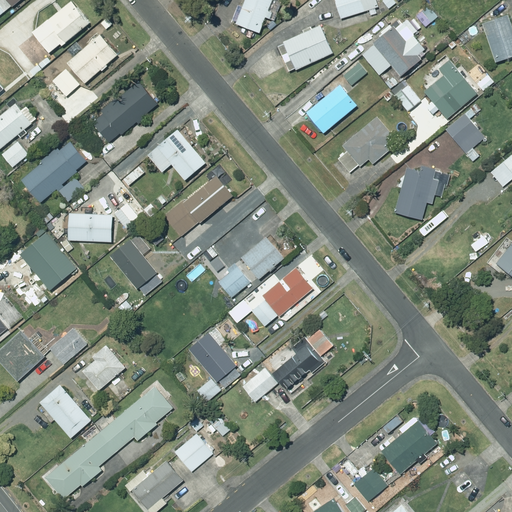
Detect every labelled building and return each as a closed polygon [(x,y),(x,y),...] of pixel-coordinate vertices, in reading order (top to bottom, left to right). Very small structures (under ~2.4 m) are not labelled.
[(0,0),(0,14),(15,3),(16,4),(21,0),(0,0)] [(61,31),(58,33),(62,37),(65,35),(69,41),(93,22),(75,0),(73,0),(51,18),(61,31)] [(92,0),(85,0),(82,3),(94,17),(101,10),(92,0)] [(241,3),(235,20),(263,31),(274,0),(246,0),(245,5),(241,3)] [(378,0),(338,0),(344,17),(381,6),(378,0)] [(486,22),(499,60),(511,56),(511,14),(511,13),(486,22)] [(324,23),(286,41),(299,69),(336,51),(324,23)] [(397,25),(376,42),(377,43),(365,53),(382,74),(395,64),(404,75),(425,57),(422,54),(428,48),(416,34),(409,39),(397,25)] [(103,33),(71,61),(89,81),(121,53),(103,33)] [(51,57),(34,35),(18,47),(36,69),(51,57)] [(453,59),(442,67),(447,73),(427,90),(450,117),(480,93),(453,59)] [(361,61),(345,73),(354,84),(369,71),(361,61)] [(69,67),(55,79),(68,95),(82,83),(69,67)] [(379,78),(367,88),(374,98),(387,88),(379,78)] [(119,96),(104,109),(106,112),(96,121),(112,141),(122,132),(124,134),(139,121),(141,123),(146,119),(144,117),(160,102),(141,80),(121,98),(119,96)] [(343,83),(310,111),(327,132),(360,104),(343,83)] [(397,94),(410,110),(423,99),(410,83),(397,94)] [(26,128),(35,122),(18,102),(0,116),(0,146),(2,148),(21,133),(22,136),(28,131),(26,128)] [(480,128),(472,118),(483,109),(479,103),(468,112),(467,111),(448,128),(468,152),(500,125),(493,117),(480,128)] [(380,115),(346,144),(363,165),(371,158),(375,163),(393,148),(389,143),(397,136),(380,115)] [(181,128),(149,155),(163,171),(175,162),(188,179),(209,161),(181,128)] [(20,140),(4,153),(15,166),(30,153),(20,140)] [(45,161),(25,178),(44,200),(59,187),(61,190),(66,186),(64,183),(80,170),(78,168),(89,159),(73,140),(62,150),(59,146),(43,159),(45,161)] [(147,175),(140,166),(147,159),(139,150),(113,172),(121,181),(124,179),(131,188),(147,175)] [(425,218),(438,169),(439,167),(425,164),(423,170),(410,166),(398,211),(425,218)] [(185,199),(167,214),(184,235),(202,220),(204,221),(236,194),(220,174),(187,202),(185,199)] [(126,192),(115,201),(121,209),(132,199),(126,192)] [(163,194),(159,197),(164,203),(168,200),(163,194)] [(117,212),(129,227),(142,217),(131,202),(117,212)] [(159,210),(153,202),(146,208),(152,216),(159,210)] [(52,212),(46,218),(49,222),(55,216),(52,212)] [(116,213),(72,212),(72,239),(115,241),(116,213)] [(269,235),(245,256),(263,277),(287,256),(269,235)] [(485,236),(468,252),(474,258),(491,242),(485,236)] [(113,254),(140,287),(141,286),(148,294),(165,280),(158,272),(160,271),(133,238),(113,254)] [(511,271),(511,246),(500,262),(511,271)] [(11,258),(0,266),(0,291),(4,297),(27,278),(11,258)] [(230,268),(233,271),(222,280),(234,296),(253,281),(237,262),(230,268)] [(300,267),(267,294),(283,314),(316,287),(300,267)] [(0,302),(5,308),(10,303),(5,298),(0,302)] [(128,299),(120,306),(126,313),(134,307),(128,299)] [(267,299),(254,309),(267,325),(280,314),(267,299)] [(0,334),(10,327),(0,314),(0,334)] [(248,321),(254,329),(260,325),(254,316),(248,321)] [(76,327),(52,347),(66,363),(90,343),(76,327)] [(310,339),(324,355),(336,345),(322,328),(310,339)] [(25,329),(0,351),(0,356),(21,380),(48,355),(25,329)] [(220,381),(240,364),(212,331),(193,348),(220,381)] [(107,340),(80,363),(100,385),(123,365),(117,358),(120,356),(107,340)] [(310,344),(277,371),(290,387),(323,360),(310,344)] [(268,366),(246,385),(259,400),(281,382),(268,366)] [(214,378),(201,390),(210,401),(223,389),(214,378)] [(63,384),(42,401),(74,437),(94,419),(63,384)] [(158,422),(176,407),(158,385),(48,476),(66,498),(84,483),(85,485),(105,469),(101,465),(136,436),(140,440),(160,424),(158,422)] [(94,402),(87,408),(92,413),(98,407),(94,402)] [(422,416),(385,446),(404,469),(421,456),(424,459),(431,453),(428,450),(441,439),(422,416)] [(193,423),(199,430),(205,425),(199,418),(193,423)] [(199,433),(178,452),(194,471),(216,452),(199,433)] [(151,507),(187,479),(170,459),(151,475),(146,469),(130,482),(151,507)] [(376,464),(356,481),(371,499),(391,482),(376,464)] [(356,493),(347,502),(356,511),(362,511),(368,507),(356,493)] [(348,511),(336,494),(310,511),(348,511)] [(414,511),(405,501),(391,511),(414,511)]
